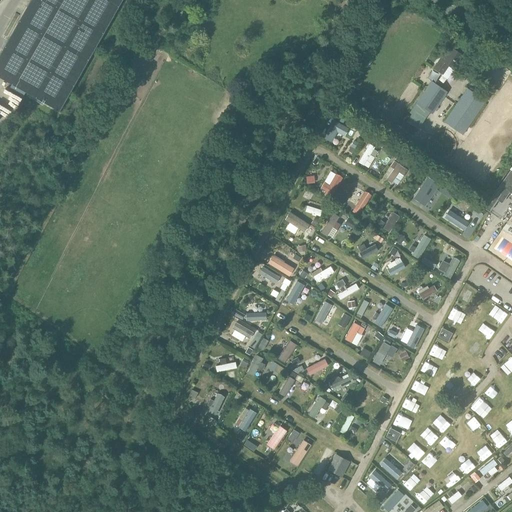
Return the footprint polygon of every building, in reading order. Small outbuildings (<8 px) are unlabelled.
[(30,0),(0,53),(0,77),(59,111),(122,0),(30,0)] [(345,55),(356,35),(351,32),(340,52),(345,55)] [(452,69),(462,55),(460,54),(461,52),(457,49),(456,51),(451,48),(447,53),(445,51),(434,68),(442,74),(448,66),(452,69)] [(443,83),(449,75),(445,71),(439,79),(443,83)] [(431,81),(410,111),(423,120),(429,112),(432,114),(447,92),(431,81)] [(463,135),(485,102),(467,88),(444,122),(463,135)] [(333,121),(324,138),(331,142),(337,132),(344,136),(348,129),(333,121)] [(373,149),(375,147),(369,144),(358,162),(363,165),(370,155),(374,157),(378,152),(373,149)] [(404,175),(407,170),(397,163),(386,179),(391,183),(399,172),(404,175)] [(511,168),(501,184),(501,183),(484,207),(490,212),(498,201),(502,203),(510,193),(511,194),(511,193),(511,168)] [(332,195),(342,178),(335,174),(329,185),(324,182),(320,189),(326,192),(324,195),(330,198),(332,195)] [(436,190),(439,184),(427,177),(413,199),(425,206),(433,194),(435,195),(438,191),(436,190)] [(361,213),(371,196),(364,191),(353,209),(361,213)] [(307,206),(305,211),(320,216),(321,211),(307,206)] [(468,219),(470,215),(460,209),(454,218),(461,222),(459,225),(463,227),(464,224),(470,228),(474,223),(468,219)] [(290,212),(285,220),(304,232),(309,225),(290,212)] [(304,219),(319,224),(321,217),(306,213),(304,219)] [(389,232),(399,217),(393,213),(383,229),(389,232)] [(333,214),(321,233),(327,236),(332,227),(336,230),(340,224),(336,222),(339,217),(333,214)] [(418,259),(430,239),(424,235),(416,248),(411,245),(409,250),(413,252),(412,255),(418,259)] [(494,261),(501,248),(491,243),(485,256),(494,261)] [(363,244),(358,247),(360,252),(359,253),(362,259),(377,251),(374,245),(366,249),(363,244)] [(283,249),(280,254),(288,259),(285,263),(288,266),(291,262),(294,263),(297,259),(283,249)] [(459,261),(456,259),(453,258),(449,264),(442,261),(438,269),(445,273),(443,275),(450,279),(459,261)] [(402,262),(397,265),(394,261),(387,265),(389,269),(388,270),(390,275),(405,267),(402,262)] [(419,269),(432,275),(434,271),(422,264),(419,269)] [(262,267),(259,272),(269,277),(266,282),(271,285),(274,281),(278,283),(281,278),(262,267)] [(316,282),(333,272),(330,267),(322,271),(320,268),(311,273),(316,282)] [(340,299),(358,289),(355,284),(346,289),(344,286),(339,289),(341,292),(337,295),(340,299)] [(423,299),(437,291),(433,285),(418,294),(423,299)] [(284,304),(291,308),(292,306),(302,290),(295,286),(284,304)] [(313,321),(320,325),(330,305),(323,302),(313,321)] [(380,327),(392,309),(386,304),(379,315),(375,313),(372,318),(375,320),(373,323),(380,327)] [(250,309),(250,313),(245,313),(245,320),(265,319),(265,313),(258,312),(258,308),(250,309)] [(328,335),(341,329),(336,319),(326,324),(329,329),(326,331),(328,335)] [(235,322),(232,328),(233,329),(244,336),(249,339),(253,333),(235,322)] [(353,323),(344,339),(351,343),(357,332),(361,334),(364,329),(353,323)] [(413,349),(424,329),(416,325),(406,345),(413,349)] [(448,342),(452,333),(442,328),(438,337),(448,342)] [(289,341),(278,358),(285,363),(296,346),(289,341)] [(255,342),(249,351),(254,354),(259,345),(255,342)] [(379,365),(391,347),(384,342),(372,361),(379,365)] [(511,349),(506,344),(501,351),(509,358),(511,354),(511,349)] [(261,363),(263,358),(256,355),(247,372),(253,376),(258,369),(262,371),(265,365),(261,363)] [(235,363),(226,364),(225,358),(219,359),(221,365),(215,366),(216,372),(236,368),(235,363)] [(317,363),(306,368),(309,375),(327,366),(328,366),(324,359),(317,363)] [(214,373),(216,379),(236,375),(234,369),(214,373)] [(340,378),(338,377),(329,381),(333,391),(354,382),(351,375),(341,380),(340,378)] [(288,377),(279,393),(284,397),(294,380),(288,377)] [(420,401),(423,390),(413,387),(410,398),(420,401)] [(210,399),(207,405),(211,407),(208,412),(215,415),(224,397),(217,394),(213,401),(210,399)] [(314,418),(321,408),(324,410),(328,404),(325,402),(326,400),(319,396),(307,414),(314,418)] [(481,422),(486,416),(477,408),(472,414),(481,422)] [(256,413),(250,409),(242,421),(239,419),(237,422),(240,424),(238,427),(245,431),(256,413)] [(348,414),(339,432),(344,434),(354,417),(348,414)] [(475,425),(466,431),(472,439),(481,432),(475,425)] [(278,429),(277,431),(274,428),(266,440),(269,442),(266,445),(272,450),(284,434),(278,429)] [(401,434),(391,428),(386,437),(396,443),(401,434)] [(511,444),(503,453),(506,456),(511,450),(511,444)] [(310,449),(304,445),(300,452),(296,449),(292,456),(288,463),(297,469),(310,449)] [(342,477),(350,462),(335,454),(327,469),(342,477)] [(385,458),(379,464),(396,479),(402,473),(385,458)] [(494,467),(497,464),(493,460),(480,471),(483,475),(487,472),(491,476),(497,471),(494,467)] [(374,471),(368,477),(385,492),(391,485),(374,471)] [(511,481),(509,477),(498,486),(501,490),(508,485),(510,489),(511,487),(511,484),(511,483),(511,482),(511,481)] [(327,478),(324,482),(333,486),(335,482),(327,478)] [(390,511),(404,497),(398,491),(382,508),(387,511),(390,511)] [(451,492),(447,495),(450,498),(448,499),(451,504),(461,496),(458,491),(453,495),(451,492)] [(494,498),(482,506),(484,510),(496,502),(494,498)] [(458,499),(449,507),(453,511),(462,504),(458,499)] [(438,501),(422,511),(436,511),(443,507),(438,501)]
